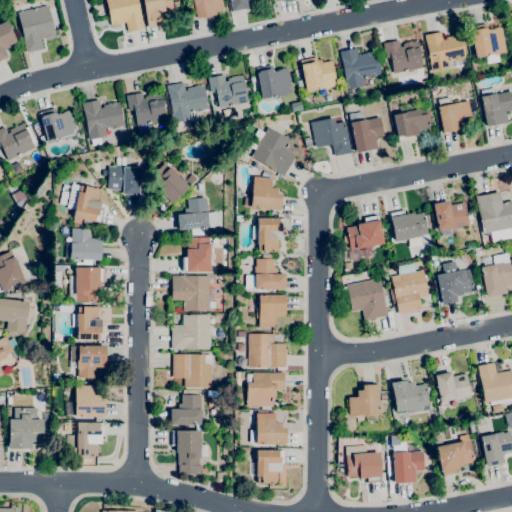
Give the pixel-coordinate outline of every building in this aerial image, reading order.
[(126,32),(125,22),(120,23),(120,24),(111,26),(111,25),(110,26),(104,0),(137,0),(143,28),(126,32)] [(147,28),(141,0),(170,0),(173,13),(163,16),(164,20),(161,21),(162,25),(147,28)] [(201,19),(200,17),(195,18),(195,17),(188,18),(185,3),(192,2),(191,0),(221,0),(223,8),(220,9),(220,11),(215,12),(215,14),(210,16),(210,17),(201,19)] [(231,12),(228,0),(245,0),(247,8),(231,12)] [(26,53),(17,13),(47,6),(55,37),(45,39),(44,38),(39,39),(41,49),(26,53)] [(0,23),(5,21),(16,44),(3,50),(6,57),(0,59),(0,23)] [(474,57),(469,27),(486,24),(487,29),(498,27),(498,28),(501,28),(502,34),(506,33),(507,43),(504,43),(505,52),(500,53),(499,55),(494,56),(492,54),(474,57)] [(430,72),(423,35),(440,32),(442,40),(444,39),(444,38),(451,36),(450,35),(458,34),(458,35),(461,34),(465,58),(460,59),(460,60),(454,61),(454,60),(446,61),(447,68),(430,72)] [(391,80),(390,74),(392,73),(389,58),(384,58),(381,43),(397,40),(398,47),(401,47),(401,43),(410,41),(410,42),(417,41),(422,68),(416,69),(417,74),(410,75),(410,70),(403,71),(404,78),(391,80)] [(345,89),(338,52),(355,49),(357,57),(360,57),(359,54),(366,53),(365,52),(374,51),(375,53),(377,52),(381,74),(375,75),(375,76),(368,78),(368,77),(362,78),(363,86),(345,89)] [(305,92),(299,60),(315,57),(316,60),(320,60),(320,63),(331,61),(336,86),(329,88),(329,89),(325,90),(324,88),(305,92)] [(261,99),(255,68),(271,65),(272,70),(284,68),(284,70),(286,69),(291,92),(286,93),(285,96),(279,97),(277,95),(261,99)] [(218,108),(215,92),(209,93),(207,78),(222,75),(223,82),(227,81),(227,79),(230,78),(230,77),(239,75),(239,77),(242,76),(246,95),(248,94),(249,100),(246,100),(247,102),(218,108)] [(172,123),(165,86),(182,82),(184,91),(186,91),(186,88),(194,87),(194,86),(199,85),(199,86),(203,85),(208,109),(202,110),(202,111),(196,112),(196,111),(189,112),(190,119),(172,123)] [(485,127),(478,92),(492,89),(493,94),(509,91),(511,105),(511,110),(504,112),(506,123),(485,127)] [(138,131),(137,126),(136,126),(133,110),(127,111),(124,96),(140,93),(142,100),(145,99),(144,96),(147,96),(147,94),(153,93),(154,95),(160,94),(165,121),(147,124),(148,129),(138,131)] [(441,133),(436,107),(438,106),(437,100),(449,98),(449,102),(459,100),(459,103),(467,101),(470,116),(460,118),(462,128),(441,133)] [(90,146),(89,140),(88,140),(85,130),(87,130),(81,104),(97,100),(99,108),(102,108),(101,105),(114,102),(114,103),(117,102),(123,126),(110,129),(109,128),(103,130),(105,136),(99,138),(100,144),(90,146)] [(291,112),(289,104),(300,102),(301,110),(291,112)] [(331,113),(330,104),(336,103),(338,111),(331,113)] [(397,142),(392,115),(400,113),(398,106),(412,103),(414,110),(418,109),(418,110),(424,109),(429,129),(416,131),(417,134),(410,136),(410,139),(397,142)] [(46,143),(38,113),(54,108),(56,114),(68,110),(68,111),(70,111),(76,135),(70,136),(69,138),(65,139),(63,139),(46,143)] [(333,156),(330,144),(314,148),(309,122),(332,118),(332,116),(339,114),(341,122),(343,122),(349,153),(333,156)] [(355,152),(349,123),(364,120),(379,117),(383,136),(374,138),(376,148),(355,152)] [(6,161),(0,148),(0,128),(3,127),(6,134),(9,132),(8,130),(22,123),(24,128),(28,126),(36,143),(32,145),(33,148),(6,161)] [(282,176),(269,169),(269,168),(250,157),(253,150),(247,146),(257,129),(263,133),(266,127),(289,140),(284,149),(294,155),(282,176)] [(106,148),(105,142),(114,140),(116,146),(106,148)] [(13,175),(9,166),(17,162),(22,170),(13,175)] [(166,207),(156,197),(160,193),(154,187),(156,186),(148,177),(163,163),(168,168),(169,167),(188,187),(170,204),(169,203),(166,207)] [(138,195),(121,195),(121,190),(106,190),(107,175),(104,175),(104,169),(106,169),(107,166),(114,167),(114,165),(122,165),(122,167),(139,168),(138,195)] [(263,211),(257,210),(258,207),(242,206),(243,197),(250,198),(252,177),(261,177),(263,171),(270,174),(268,178),(270,178),(269,187),(275,188),(275,194),(280,194),(279,210),(264,209),(263,211)] [(213,181),(212,174),(219,173),(220,180),(213,181)] [(190,185),(186,181),(188,178),(188,177),(191,174),(195,179),(190,185)] [(40,197),(32,192),(37,184),(45,188),(44,190),(47,192),(44,196),(41,195),(40,197)] [(98,223),(71,217),(73,209),(68,208),(70,195),(76,196),(78,185),(99,189),(97,201),(99,202),(98,209),(101,210),(98,223)] [(18,209),(10,195),(20,189),(25,199),(18,209)] [(190,236),(190,229),(177,230),(176,215),(184,214),(183,209),(186,208),(185,199),(188,199),(187,192),(194,191),(195,198),(203,197),(204,205),(205,205),(206,212),(214,212),(216,226),(207,227),(202,228),(203,234),(190,236)] [(511,227),(482,234),(474,197),(498,192),(500,203),(510,201),(511,211),(511,227)] [(441,237),(439,231),(437,231),(431,204),(448,201),(448,205),(463,202),(466,212),(471,211),(473,219),(467,220),(468,225),(454,228),(455,234),(441,237)] [(26,212),(21,209),(25,203),(30,206),(26,212)] [(12,219),(8,217),(12,211),(16,214),(12,219)] [(409,247),(407,239),(394,242),(389,218),(390,218),(389,214),(402,211),(402,215),(410,213),(411,216),(422,213),(427,234),(419,236),(421,245),(409,247)] [(349,249),(344,228),(356,226),(355,224),(363,223),(362,219),(376,216),(377,220),(378,220),(383,243),(355,249),(355,248),(349,249)] [(277,251),(256,251),(256,239),(250,239),(250,227),(256,227),(256,218),(278,218),(278,219),(283,219),(283,232),(280,232),(280,239),(277,239),(277,251)] [(90,266),(82,265),(83,260),(64,259),(65,244),(69,244),(70,228),(73,228),(73,223),(80,225),(80,229),(89,229),(89,238),(100,239),(99,261),(90,260),(90,266)] [(209,272),(185,272),(185,271),(179,271),(179,258),(185,258),(185,249),(186,249),(186,238),(208,238),(208,244),(209,244),(209,272)] [(0,291),(0,254),(10,251),(12,257),(13,257),(23,283),(1,292),(1,291),(0,291)] [(283,290),(244,289),(244,276),(253,276),(253,267),(254,267),(254,259),(266,259),(266,255),(270,255),(270,259),(272,259),(272,268),(275,268),(275,274),(283,274),(283,290)] [(440,304),(434,275),(442,273),(440,264),(454,261),(456,271),(462,270),(463,270),(469,269),(473,290),(461,293),(462,295),(455,296),(456,301),(440,304)] [(485,297),(479,267),(502,263),(502,264),(509,262),(511,275),(511,280),(503,282),(504,285),(498,286),(500,294),(485,297)] [(397,314),(395,303),(391,304),(389,290),(392,289),(389,276),(397,275),(396,266),(413,263),(414,271),(423,270),(427,296),(418,298),(420,310),(397,314)] [(96,302),(68,302),(68,276),(73,276),(73,268),(98,268),(98,269),(102,269),(102,282),(98,282),(98,290),(96,290),(96,302)] [(53,303),(52,272),(64,272),(64,279),(60,279),(61,303),(53,303)] [(363,321),(360,309),(350,311),(348,302),(342,303),(341,286),(354,283),(352,276),(359,275),(361,282),(378,279),(386,316),(363,321)] [(208,311),(181,311),(181,300),(170,300),(170,276),(208,276),(208,288),(213,288),(213,301),(208,301),(208,311)] [(273,327),(257,327),(257,318),(255,318),(255,309),(257,309),(257,295),(283,295),(283,317),(273,317),(273,327)] [(24,332),(5,330),(6,321),(0,320),(0,299),(28,302),(26,318),(25,318),(24,332)] [(56,313),(55,306),(71,305),(71,313),(56,313)] [(76,341),(76,327),(71,327),(71,314),(77,314),(77,307),(96,306),(97,320),(99,320),(100,327),(103,327),(103,340),(76,341)] [(208,350),(170,349),(170,325),(181,325),(181,315),(208,315),(208,326),(214,327),(214,337),(208,337),(208,350)] [(52,341),(52,333),(56,333),(60,336),(60,341),(52,341)] [(284,367),(246,367),(246,365),(240,365),(240,359),(246,359),(246,334),(272,334),(272,344),(284,344),(284,367)] [(0,372),(0,338),(5,336),(7,340),(12,338),(16,346),(11,349),(12,351),(4,355),(5,357),(0,359),(0,369),(1,372),(0,372)] [(94,378),(76,378),(77,370),(76,370),(76,368),(69,368),(69,347),(77,347),(77,346),(104,346),(104,367),(94,367),(94,378)] [(209,387),(183,387),(183,378),(171,378),(171,354),(203,354),(203,365),(209,365),(209,387)] [(511,401),(490,406),(489,402),(484,403),(479,379),(478,379),(475,366),(492,362),(492,363),(499,362),(501,372),(511,370),(511,396),(511,397),(511,401)] [(439,402),(433,375),(449,372),(450,376),(465,373),(470,396),(461,398),(462,399),(454,401),(453,399),(439,402)] [(268,409),(260,409),(260,407),(245,407),(245,382),(246,382),(246,375),(251,375),(251,373),(282,373),(282,390),(275,390),(275,407),(268,407),(268,409)] [(404,414),(404,410),(395,412),(390,384),(403,381),(404,385),(413,384),(413,386),(424,384),(429,410),(404,414)] [(348,416),(346,398),(356,397),(355,391),(361,390),(360,386),(376,385),(378,414),(348,416)] [(103,417),(74,417),(74,415),(65,415),(65,402),(73,402),(73,386),(92,386),(92,396),(99,396),(99,401),(103,401),(103,417)] [(200,425),(169,425),(169,410),(177,409),(177,404),(180,404),(180,395),(182,395),(182,390),(197,390),(197,395),(198,395),(198,402),(199,402),(200,425)] [(492,414),(491,407),(501,405),(502,412),(492,414)] [(28,449),(7,449),(7,419),(12,419),(13,408),(36,408),(35,419),(42,419),(42,442),(28,442),(28,449)] [(284,445),(248,444),(248,430),(254,430),(254,413),(274,413),(273,423),(280,423),(279,429),(285,429),(284,445)] [(403,427),(401,418),(408,416),(410,425),(403,427)] [(96,456),(65,455),(65,435),(73,435),(73,431),(75,431),(75,423),(97,423),(103,424),(103,437),(100,437),(99,444),(96,444),(96,456)] [(200,475),(177,474),(177,465),(175,465),(175,445),(171,444),(171,432),(175,432),(175,431),(199,431),(199,444),(207,444),(206,458),(198,457),(198,465),(200,465),(200,468),(206,468),(206,474),(200,473),(200,475)] [(485,467),(479,437),(494,434),(494,433),(501,432),(502,433),(508,432),(510,442),(511,441),(511,450),(503,452),(503,454),(498,455),(500,464),(485,467)] [(434,444),(430,440),(432,435),(434,435),(439,434),(442,438),(441,443),(434,444)] [(392,483),(392,480),(387,481),(385,456),(390,455),(390,446),(387,446),(386,436),(398,435),(399,439),(404,439),(405,452),(421,451),(422,471),(414,471),(414,482),(392,483)] [(441,476),(440,471),(439,471),(434,447),(461,442),(460,437),(465,435),(466,441),(469,441),(473,462),(461,465),(462,466),(459,467),(459,469),(454,470),(454,473),(441,476)] [(366,482),(366,479),(360,479),(359,476),(346,477),(344,456),(346,456),(345,448),(363,447),(364,453),(378,452),(380,477),(378,477),(379,481),(366,482)] [(276,483),(255,483),(255,476),(247,476),(248,463),(255,463),(255,450),(282,451),(282,464),(279,463),(279,472),(276,471),(276,483)]
